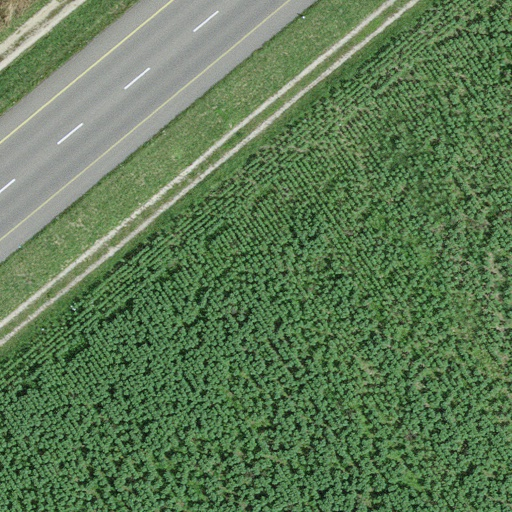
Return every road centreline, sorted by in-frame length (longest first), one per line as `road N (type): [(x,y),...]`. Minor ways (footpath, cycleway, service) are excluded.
road 1 (track): [(398,0),(0,327)]
road 2 (primary): [(0,199),(247,0)]
